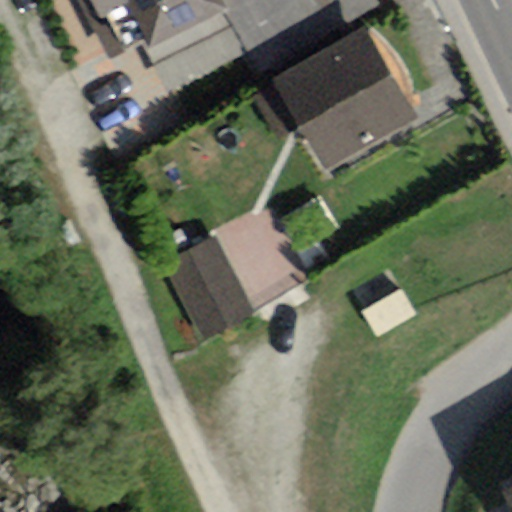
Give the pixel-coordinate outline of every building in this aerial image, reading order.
[(89,0),(113,46),(197,0),(89,0)] [(221,0),(257,64),(371,1),(370,0),(221,0)] [(354,29),(276,74),(322,153),(400,108),(354,29)] [(306,273),(268,202),(209,235),(245,307),(306,273)] [(209,235),(163,259),(200,330),(245,307),(209,235)] [(395,283),(344,313),(359,338),(409,308),(395,283)]
